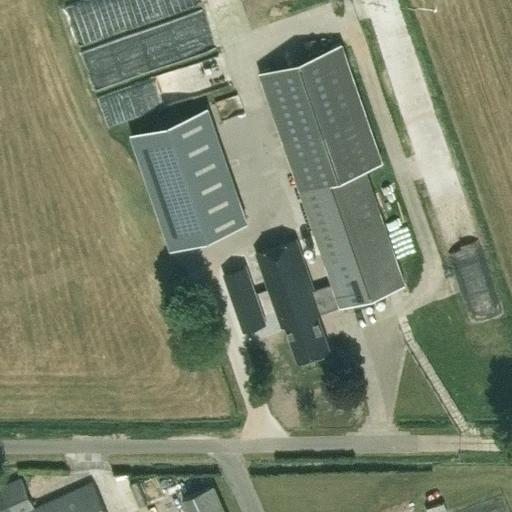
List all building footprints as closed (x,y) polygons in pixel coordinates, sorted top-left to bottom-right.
[(229,5),(95,43),(106,80),(181,59),(182,62),(216,52),(210,32),(235,25),(229,5)] [(328,348),(317,314),(405,283),(365,166),(384,159),(342,40),(258,70),(283,138),(333,283),(314,289),(296,238),(257,252),(277,312),(265,316),(246,257),(217,266),(242,342),(270,332),(270,331),(282,327),(283,328),(287,326),(298,359),(328,348)] [(219,53),(186,64),(196,94),(229,83),(219,53)] [(214,104),(220,120),(241,113),(235,97),(214,104)] [(207,105),(131,132),(171,245),(247,219),(207,105)] [(270,135),(265,116),(239,123),(245,143),(270,135)] [(464,310),(491,302),(436,127),(412,135),(422,167),(432,164),(436,178),(428,181),(431,190),(427,192),(464,310)] [(2,489),(0,489),(0,511),(107,511),(94,481),(35,507),(23,480),(2,489)] [(225,511),(211,481),(180,495),(188,511),(225,511)]
